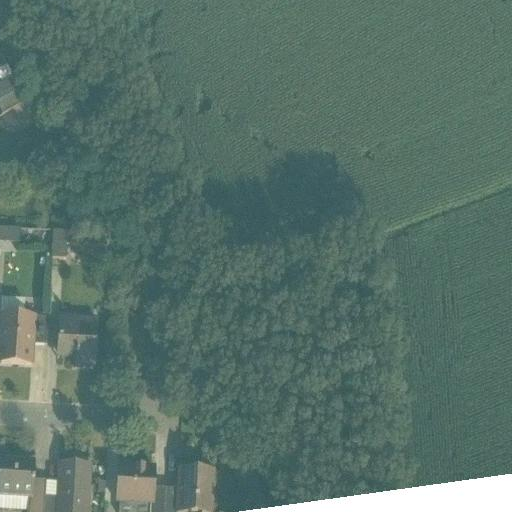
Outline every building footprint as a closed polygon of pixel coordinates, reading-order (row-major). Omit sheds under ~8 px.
[(0,72),(19,64),(13,50),(0,55),(0,72)] [(15,118),(33,109),(19,84),(1,94),(15,118)] [(66,233),(65,258),(89,259),(90,234),(66,233)] [(0,323),(0,367),(34,369),(37,320),(0,318),(0,323)] [(75,370),(95,371),(98,327),(60,325),(58,361),(75,362),(75,370)] [(55,511),(89,511),(92,467),(58,465),(55,511)] [(116,507),(155,510),(158,471),(119,469),(116,507)] [(179,511),(213,511),(213,475),(179,475),(179,511)] [(0,484),(0,511),(33,511),(36,485),(0,482),(0,484)]
